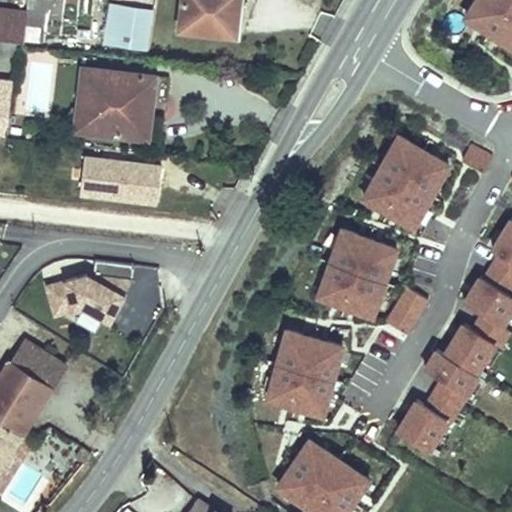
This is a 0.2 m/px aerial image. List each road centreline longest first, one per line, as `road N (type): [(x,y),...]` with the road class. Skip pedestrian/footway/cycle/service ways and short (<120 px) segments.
road 1 (residential): [(511,133),(370,398)]
road 2 (secondary): [(219,278),(118,457),(75,511)]
road 3 (secondary): [(353,44),(219,278)]
road 4 (residential): [(219,278),(157,252),(54,249),(30,265),(0,305)]
road 5 (residential): [(353,44),(511,133)]
